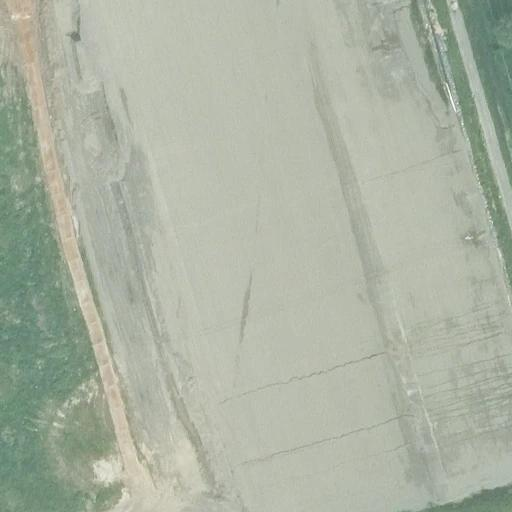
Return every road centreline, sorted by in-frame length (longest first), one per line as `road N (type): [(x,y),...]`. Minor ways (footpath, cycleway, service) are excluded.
road 1 (track): [(150,511),(202,467),(214,385),(202,0)]
road 2 (track): [(454,0),(511,202)]
